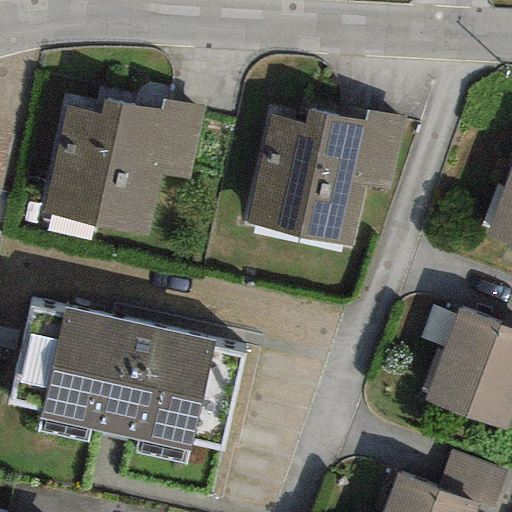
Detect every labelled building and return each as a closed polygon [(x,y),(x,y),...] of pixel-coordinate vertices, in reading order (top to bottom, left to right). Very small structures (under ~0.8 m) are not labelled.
[(95,112),(65,105),(40,209),(138,232),(151,177),(184,185),(201,111),(157,101),(154,112),(98,99),(95,112)] [(300,122),(269,114),(243,222),(342,246),(358,180),(383,186),(400,116),(365,108),(363,119),(304,105),(300,122)] [(0,192),(7,194),(22,127),(0,122),(0,192)] [(511,159),(484,235),(511,245),(511,159)] [(244,342),(29,296),(5,404),(135,432),(213,449),(221,451),(244,342)] [(511,404),(511,331),(454,308),(418,399),(501,432),(511,404)] [(511,466),(447,444),(432,488),(477,504),(496,511),(511,466)] [(432,488),(394,473),(379,511),(474,511),(477,504),(432,488)]
